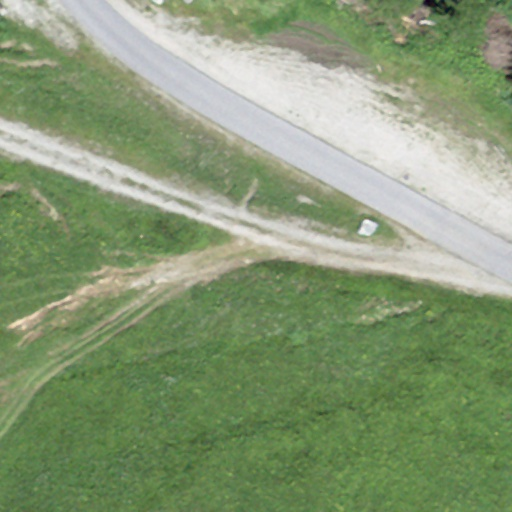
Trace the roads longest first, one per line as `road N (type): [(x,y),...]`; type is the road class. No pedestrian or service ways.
road 1 (track): [(0,139),(328,258),(511,282)]
road 2 (unclassified): [(511,271),(190,80),(90,0)]
